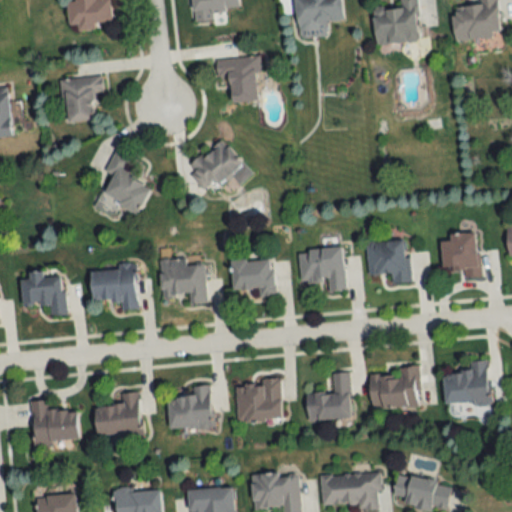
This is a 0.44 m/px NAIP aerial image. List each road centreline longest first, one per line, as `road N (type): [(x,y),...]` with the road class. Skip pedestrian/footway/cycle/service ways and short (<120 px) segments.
road 1 (residential): [(0,367),(489,320),(511,326)]
road 2 (residential): [(150,0),(171,120)]
